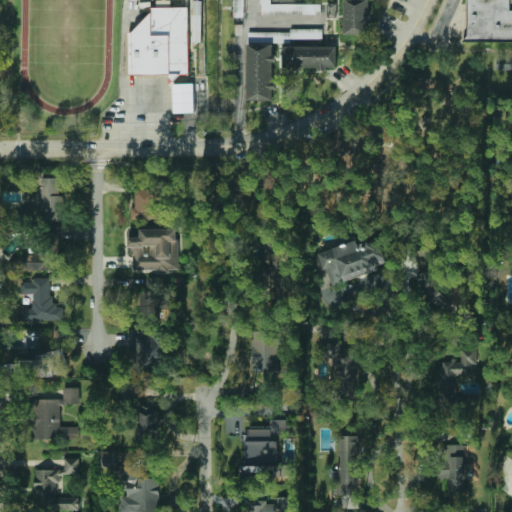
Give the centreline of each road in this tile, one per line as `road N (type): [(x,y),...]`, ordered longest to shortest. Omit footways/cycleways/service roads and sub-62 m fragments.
road 1 (tertiary): [(0,149),(221,147),(289,134),(350,99),(397,54),(427,0)]
road 2 (residential): [(96,348),(95,148)]
road 3 (residential): [(402,511),(401,349)]
